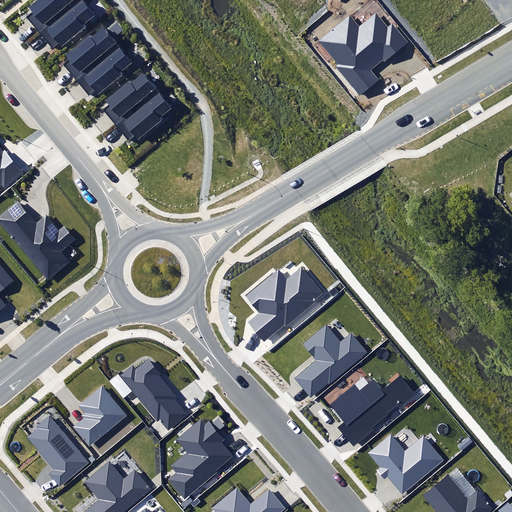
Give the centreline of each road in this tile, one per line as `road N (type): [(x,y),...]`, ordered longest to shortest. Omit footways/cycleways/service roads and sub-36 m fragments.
road 1 (residential): [(511,61),(254,213)]
road 2 (residential): [(213,356),(344,511)]
road 3 (residential): [(95,179),(0,63)]
